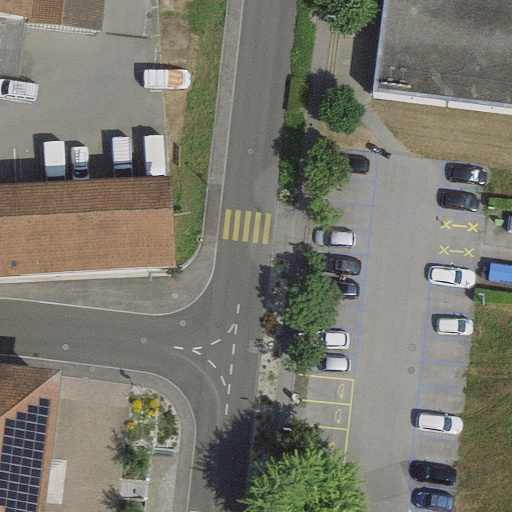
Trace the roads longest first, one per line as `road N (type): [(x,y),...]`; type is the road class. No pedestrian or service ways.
road 1 (tertiary): [(267,0),(235,325)]
road 2 (residential): [(235,325),(151,319),(0,327)]
road 3 (tertiary): [(235,325),(212,511)]
